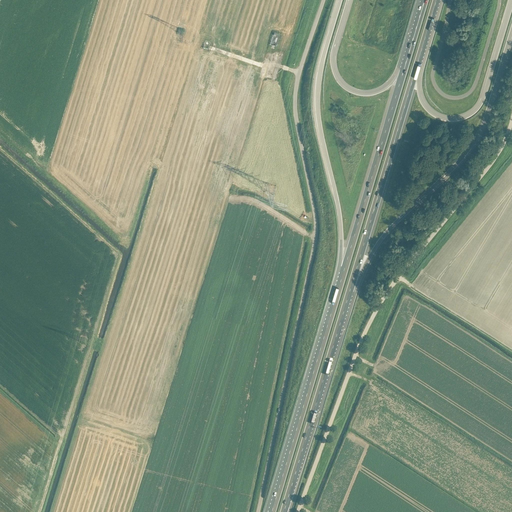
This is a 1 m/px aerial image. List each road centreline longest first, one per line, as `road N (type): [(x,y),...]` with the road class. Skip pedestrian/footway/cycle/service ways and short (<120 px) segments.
road 1 (unclassified): [(258,511),(315,246),(296,96),(323,0)]
road 2 (unclassified): [(298,511),(371,318),(500,150),(511,120)]
road 3 (motorway): [(349,291),(382,237),(475,138),(511,29)]
road 4 (motorway): [(340,0),(316,91),(343,271)]
road 5 (motorway): [(343,271),(271,511)]
road 6 (motorway): [(349,291),(418,60)]
road 7 (motorway): [(283,511),(349,291)]
road 8 (motorway): [(511,1),(472,114),(445,119),(429,111),(418,90),(418,60)]
road 9 (motorway): [(403,70),(343,271)]
road 10 (motorway): [(403,70),(366,93),(342,84),(332,61),(349,0)]
